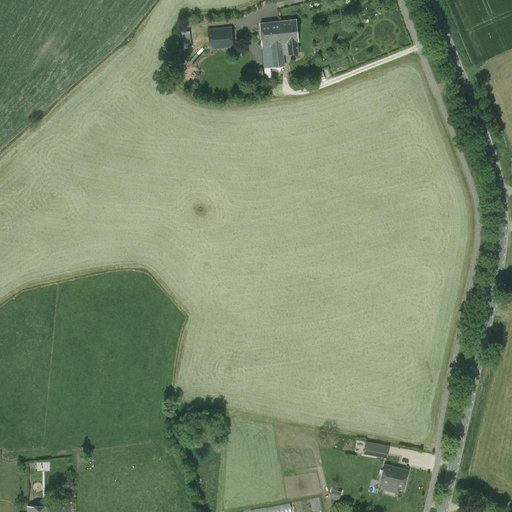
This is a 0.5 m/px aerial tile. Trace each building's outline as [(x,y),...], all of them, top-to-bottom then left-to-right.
[(296,19),(280,21),(281,29),(282,29),(283,44),(282,44),(283,50),(289,49),(289,55),(299,54),(298,42),(299,42),(296,19)] [(280,21),(260,23),(264,54),(273,53),(273,45),(282,44),(283,44),(282,29),(281,29),(280,21)] [(209,50),(234,47),(232,27),(207,29),(209,50)] [(285,67),(283,50),(282,44),(273,45),(273,53),(264,54),(265,68),(265,69),(285,67)] [(366,439),(363,451),(384,455),(386,444),(366,439)] [(383,471),(380,482),(404,488),(408,471),(385,465),(384,467),(383,471)]
